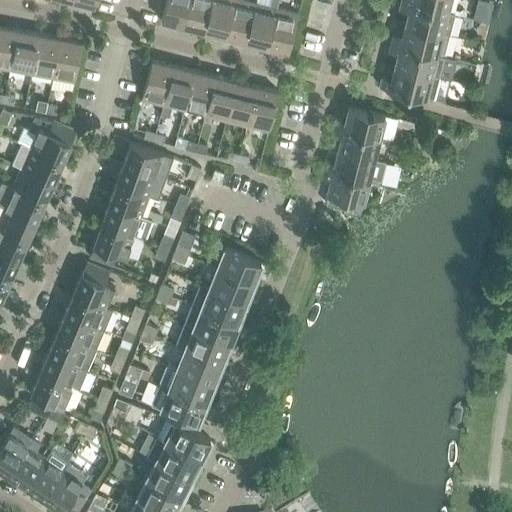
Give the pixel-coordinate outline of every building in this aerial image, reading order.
[(163,0),(158,19),(179,25),(185,0),(163,0)] [(185,0),(179,25),(200,30),(208,0),(185,0)] [(208,0),(200,30),(222,35),(230,0),(208,0)] [(230,0),(222,35),(242,40),(252,1),(247,0),(230,0)] [(454,12),(445,10),(405,0),(398,0),(397,7),(406,9),(403,22),(449,34),(455,12),(454,12)] [(405,0),(445,10),(447,0),(405,0)] [(242,40),(264,46),(274,7),(259,3),(255,2),(252,1),(242,40)] [(295,12),(274,7),(264,46),(285,51),(295,12)] [(444,52),(449,34),(403,22),(399,36),(390,33),(388,41),(434,52),(434,50),(444,52)] [(0,66),(7,68),(14,28),(0,25),(0,66)] [(7,68),(28,72),(35,32),(14,28),(7,68)] [(28,72),(50,76),(57,36),(35,32),(28,72)] [(79,40),(57,36),(50,76),(48,87),(70,91),(79,40)] [(434,53),(434,52),(388,41),(386,49),(395,51),(392,64),(439,76),(444,56),(434,53)] [(138,97),(162,103),(163,104),(173,65),(148,58),(138,97)] [(433,98),(439,76),(392,64),(389,77),(379,75),(377,84),(403,90),(403,91),(405,91),(406,91),(433,98)] [(171,106),(184,109),(194,70),(173,65),(163,104),(162,103),(159,114),(169,116),(171,106)] [(184,109),(204,114),(214,75),(194,70),(184,109)] [(204,114),(226,120),(236,81),(214,75),(204,114)] [(226,120),(248,125),(257,86),(236,81),(226,120)] [(275,91),(257,86),(248,125),(265,130),(275,91)] [(14,97),(2,94),(1,102),(13,104),(14,97)] [(35,109),(43,111),(45,103),(37,101),(35,109)] [(57,105),(45,103),(43,111),(56,114),(57,105)] [(333,117),(331,125),(377,137),(377,135),(389,138),(394,117),(345,105),(342,120),(333,117)] [(12,112),(0,106),(0,121),(7,125),(12,112)] [(33,132),(27,145),(59,160),(73,128),(50,118),(32,114),(26,129),(33,132)] [(338,135),(334,150),(371,159),(372,156),(377,137),(331,125),(329,133),(338,135)] [(143,138),(154,141),(156,132),(145,129),(143,138)] [(176,137),(156,132),(154,141),(173,146),(176,137)] [(415,135),(413,144),(421,147),(424,138),(415,135)] [(127,140),(120,161),(164,178),(172,157),(127,140)] [(185,148),(195,151),(197,142),(187,140),(185,148)] [(11,162),(18,165),(50,180),(59,160),(27,145),(20,142),(11,162)] [(207,144),(197,142),(195,151),(204,153),(207,144)] [(227,159),(238,162),(241,153),(229,150),(227,159)] [(322,160),(320,167),(366,179),(367,176),(379,179),(384,159),(372,156),(371,159),(334,150),(331,162),(322,160)] [(249,155),(241,153),(238,162),(246,164),(249,155)] [(157,198),(164,178),(120,161),(112,181),(145,194),(157,198)] [(193,179),(198,166),(188,163),(183,176),(193,179)] [(18,165),(9,185),(41,200),(50,180),(18,165)] [(358,213),(366,179),(320,167),(318,175),(327,177),(323,192),(326,192),(323,203),(324,205),(341,209),(344,213),(354,215),(358,213)] [(217,181),(221,171),(211,168),(208,177),(217,181)] [(112,181),(105,202),(138,215),(138,214),(141,206),(145,194),(112,181)] [(2,182),(0,186),(0,204),(32,219),(41,200),(9,185),(2,182)] [(177,191),(172,204),(182,208),(187,195),(177,191)] [(105,202),(97,222),(130,234),(142,239),(149,219),(138,215),(105,202)] [(0,204),(0,228),(24,239),(32,219),(0,204)] [(177,219),(182,208),(172,204),(167,215),(177,219)] [(141,206),(138,214),(159,222),(162,214),(141,206)] [(123,255),(130,234),(97,222),(90,243),(86,254),(110,262),(114,252),(123,255)] [(0,252),(15,259),(24,239),(0,228),(0,252)] [(180,231),(172,251),(185,257),(193,236),(180,231)] [(161,232),(156,244),(166,248),(171,236),(161,232)] [(161,260),(166,248),(156,244),(151,256),(161,260)] [(222,248),(214,268),(250,283),(258,262),(222,248)] [(182,263),(185,257),(172,251),(169,258),(182,263)] [(0,252),(0,274),(6,278),(15,259),(0,252)] [(79,269),(70,290),(103,304),(111,284),(102,280),(107,269),(84,260),(80,269),(79,269)] [(214,268),(206,288),(242,302),(250,283),(214,268)] [(160,281),(156,291),(169,296),(170,293),(173,286),(160,281)] [(198,284),(189,305),(234,323),(242,302),(206,288),(198,284)] [(113,309),(103,304),(70,290),(62,310),(102,328),(105,329),(113,309)] [(179,297),(170,293),(169,296),(156,291),(154,296),(176,304),(179,297)] [(134,303),(129,316),(139,320),(144,307),(134,303)] [(189,305),(181,324),(226,342),(234,323),(189,305)] [(62,310),(53,330),(86,344),(94,347),(102,328),(62,310)] [(132,340),(139,320),(129,316),(121,336),(132,340)] [(144,321),(140,330),(152,336),(156,326),(144,321)] [(173,344),(182,348),(218,362),(226,342),(181,324),(173,344)] [(94,347),(86,344),(53,330),(44,350),(88,369),(96,348),(94,347)] [(150,341),(152,336),(140,330),(137,336),(150,341)] [(119,343),(114,356),(124,360),(129,347),(119,343)] [(182,348),(174,368),(210,382),(218,362),(182,348)] [(79,388),(88,369),(44,350),(36,370),(69,384),(79,388)] [(120,371),(124,360),(114,356),(110,367),(120,371)] [(127,361),(121,377),(134,382),(140,366),(127,361)] [(174,368),(166,389),(201,404),(210,382),(174,368)] [(60,405),(69,384),(36,370),(27,391),(60,405)] [(102,383),(97,396),(107,400),(112,387),(102,383)] [(201,404),(166,389),(157,386),(150,403),(194,421),(201,404)] [(103,410),(107,400),(97,396),(93,406),(103,410)] [(115,396),(112,402),(125,408),(128,401),(115,396)] [(31,410),(42,415),(46,406),(35,401),(31,410)] [(112,402),(108,410),(121,416),(125,408),(112,402)] [(57,410),(46,406),(42,415),(53,420),(57,410)] [(117,423),(121,416),(108,410),(105,417),(117,423)] [(207,437),(201,434),(173,420),(164,417),(155,434),(197,457),(207,437)] [(72,431),(79,434),(84,422),(77,419),(72,431)] [(96,426),(84,422),(79,434),(91,439),(96,426)] [(29,436),(10,423),(0,438),(0,469),(5,473),(29,436)] [(144,454),(153,459),(187,477),(197,457),(155,434),(144,454)] [(5,473),(23,485),(42,456),(33,450),(38,442),(29,436),(5,473)] [(23,485),(41,497),(66,460),(48,448),(42,456),(23,485)] [(116,454),(112,463),(124,469),(129,460),(116,454)] [(153,459),(143,479),(176,497),(187,477),(153,459)] [(66,460),(41,497),(59,509),(59,508),(65,511),(70,511),(88,485),(78,479),(83,472),(66,460)] [(121,474),(124,469),(112,463),(109,468),(121,474)] [(143,479),(133,497),(161,511),(167,511),(176,497),(143,479)] [(92,491),(88,498),(100,505),(104,497),(92,491)] [(161,511),(133,497),(125,511),(161,511)] [(96,511),(100,505),(88,498),(81,511),(96,511)]
